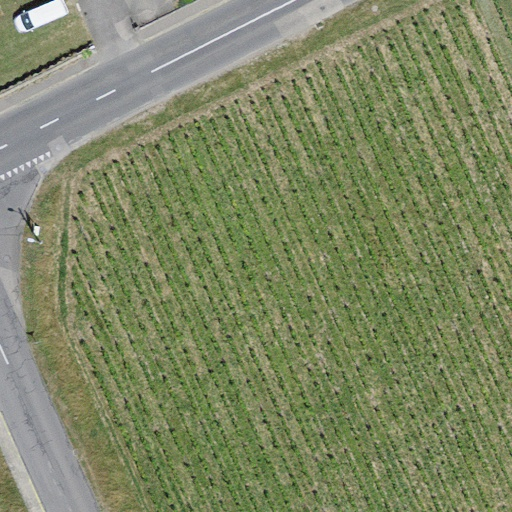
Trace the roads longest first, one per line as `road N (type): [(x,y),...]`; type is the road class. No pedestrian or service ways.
road 1 (secondary): [(0,149),(295,0)]
road 2 (unclassified): [(74,511),(0,344)]
